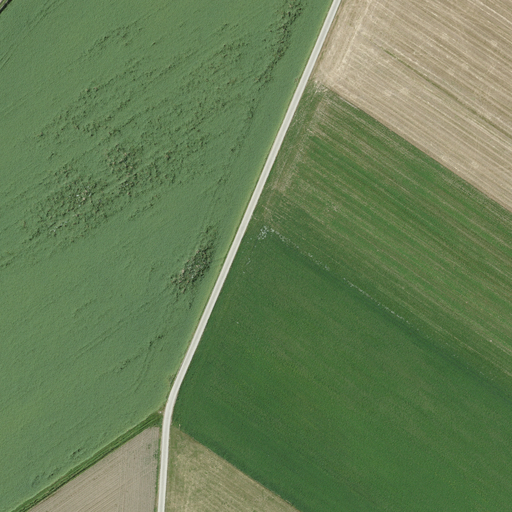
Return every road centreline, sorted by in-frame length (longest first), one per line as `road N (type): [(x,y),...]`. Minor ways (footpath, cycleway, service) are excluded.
road 1 (track): [(161,511),(175,388),(337,0)]
road 2 (track): [(20,511),(170,406)]
